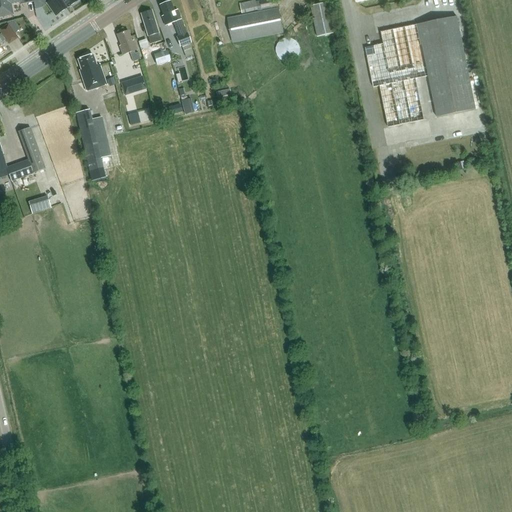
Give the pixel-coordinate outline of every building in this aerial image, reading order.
[(0,0),(0,15),(12,13),(9,3),(19,1),(19,0),(0,0)] [(43,0),(55,16),(66,9),(60,0),(43,0)] [(77,0),(60,0),(66,9),(78,1),(77,0)] [(243,14),(278,7),(277,0),(263,0),(256,1),(256,0),(240,3),(243,14)] [(174,12),(170,1),(159,5),(163,16),(162,16),(165,26),(173,23),(180,20),(177,11),(174,12)] [(330,2),(311,6),(317,37),(336,33),(330,2)] [(279,8),(228,18),(233,43),(284,33),(279,8)] [(141,14),(147,33),(150,44),(161,41),(151,11),(141,14)] [(457,17),(381,32),(384,44),(365,48),(374,88),(380,86),(389,128),(424,120),(476,110),(471,87),(476,86),(474,74),(469,75),(457,17)] [(185,33),(180,20),(173,23),(178,36),(176,37),(179,47),(189,43),(186,33),(185,33)] [(0,53),(4,51),(0,45),(0,43),(6,40),(9,44),(18,38),(8,24),(0,29),(0,31),(1,34),(0,34),(0,53)] [(128,31),(117,35),(120,46),(119,46),(122,55),(130,53),(133,62),(141,59),(138,52),(135,54),(134,51),(137,50),(134,41),(132,42),(128,31)] [(277,46),(276,50),(277,54),(279,58),(282,61),(286,62),(290,62),(294,61),(297,58),(299,54),(300,50),(299,46),(297,42),(294,40),(290,38),(286,38),(282,40),(279,42),(277,46)] [(165,51),(163,43),(151,46),(157,65),(171,61),(167,50),(165,51)] [(189,43),(182,46),(185,56),(193,53),(189,43)] [(85,92),(106,85),(99,66),(98,66),(97,63),(96,64),(92,55),(77,60),(81,71),(78,72),(85,92)] [(124,96),(146,89),(142,76),(120,83),(124,96)] [(107,80),(109,87),(115,85),(113,78),(107,80)] [(230,90),(216,93),(219,104),(232,101),(230,90)] [(194,113),(191,99),(181,101),(184,115),(194,113)] [(164,107),(166,116),(177,113),(175,105),(164,107)] [(127,113),(130,124),(150,120),(148,109),(127,113)] [(90,110),(76,113),(91,182),(105,178),(101,158),(111,156),(102,117),(92,119),(90,110)] [(0,177),(9,175),(11,182),(19,179),(45,169),(30,128),(18,132),(28,160),(7,168),(0,146),(0,177)] [(50,208),(46,195),(28,202),(32,214),(50,208)]
